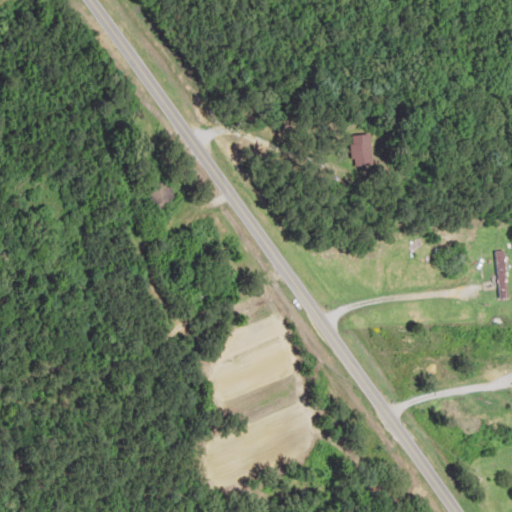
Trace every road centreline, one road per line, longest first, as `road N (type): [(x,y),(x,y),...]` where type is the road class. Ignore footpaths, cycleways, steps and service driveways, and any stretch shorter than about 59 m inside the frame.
road 1 (residential): [(458,511),(309,295),(294,249),(248,213),(106,0)]
road 2 (residential): [(294,249),(459,244),(511,253)]
